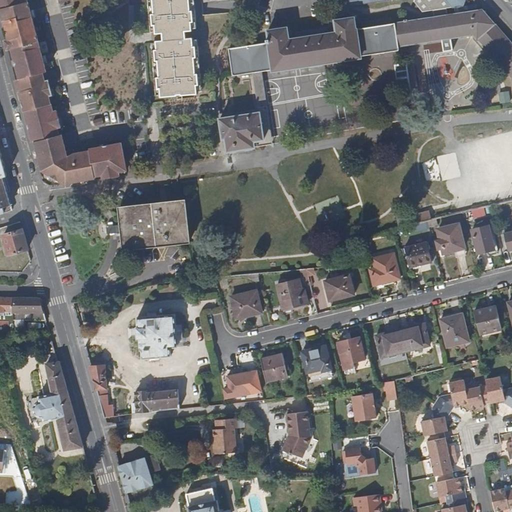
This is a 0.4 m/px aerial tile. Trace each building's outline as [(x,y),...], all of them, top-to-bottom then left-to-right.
[(49,177),(51,178),(63,185),(72,183),(74,185),(81,184),(80,179),(86,178),(87,183),(97,181),(97,179),(112,177),(111,171),(118,170),(119,176),(129,174),(127,164),(127,162),(124,147),(93,153),(93,155),(76,158),(73,162),(67,158),(68,156),(67,150),(64,138),(60,139),(56,123),(51,124),(50,119),(55,117),(53,108),(51,109),(47,90),(43,91),(41,86),(46,85),(43,75),(47,74),(44,63),(39,65),(38,59),(43,58),(41,50),(36,51),(34,46),(40,44),(37,34),(31,35),(30,30),(36,28),(33,19),(28,20),(26,14),(32,13),(30,4),(26,4),(25,0),(0,0),(0,11),(3,11),(10,42),(6,42),(9,52),(13,51),(20,81),(16,82),(24,115),(25,114),(34,146),(37,145),(40,156),(44,155),(46,161),(41,162),(43,169),(47,169),(49,177)] [(150,0),(152,15),(148,15),(149,26),(153,26),(153,34),(160,34),(160,37),(160,42),(154,42),(154,51),(150,51),(151,62),(154,62),(156,78),(152,78),(152,90),(157,90),(157,98),(194,96),(194,87),(198,87),(197,76),(193,76),(193,60),(196,60),(196,48),(192,49),(191,40),(184,40),(184,33),(190,32),(190,23),(194,23),(193,12),(189,12),(188,0),(150,0)] [(413,0),(413,1),(413,2),(420,10),(431,9),(431,17),(447,15),(447,14),(446,7),(462,5),(462,0),(349,0),(351,7),(390,0),(413,0)] [(511,44),(481,9),(447,14),(447,15),(431,17),(394,23),(354,30),(352,20),(334,23),(335,34),(326,35),(325,28),(294,34),(295,40),(285,41),(284,31),(264,34),(266,44),(227,51),(231,75),(253,72),(260,71),(270,69),(270,70),(358,56),(359,54),(396,48),(396,45),(472,33),(511,78),(511,44)] [(411,102),(405,63),(398,65),(405,103),(411,102)] [(263,138),(264,144),(272,143),(260,71),(253,72),(259,110),(263,138)] [(498,92),(500,103),(511,102),(510,90),(498,92)] [(263,138),(259,110),(219,117),(222,136),(224,136),(227,151),(255,146),(254,140),(263,138)] [(255,146),(264,144),(263,138),(254,140),(255,146)] [(1,176),(0,175),(0,212),(3,211),(2,209),(10,207),(1,176)] [(191,242),(187,200),(167,203),(159,204),(136,206),(136,205),(132,205),(132,207),(122,208),(124,225),(124,233),(125,237),(126,249),(160,246),(191,242)] [(431,218),(428,210),(415,214),(418,222),(431,218)] [(464,249),(458,224),(438,229),(444,254),(464,249)] [(124,233),(124,225),(116,226),(110,226),(110,235),(124,233)] [(495,250),(490,226),(473,230),(478,254),(495,250)] [(26,248),(20,228),(3,233),(9,253),(26,248)] [(433,262),(428,242),(406,247),(411,267),(433,262)] [(401,278),(394,253),(374,258),(379,281),(391,278),(392,280),(401,278)] [(319,275),(318,268),(309,269),(311,280),(316,279),(319,275)] [(354,294),(349,275),(326,281),(331,300),(354,294)] [(302,288),(299,277),(278,283),(285,310),(310,304),(306,288),(302,288)] [(262,314),(257,292),(233,297),(238,316),(249,314),(249,316),(262,314)] [(38,297),(28,297),(0,296),(0,321),(13,322),(13,320),(46,321),(43,309),(40,299),(38,297)] [(500,328),(495,305),(473,311),(478,333),(500,328)] [(176,325),(174,314),(137,318),(138,327),(136,327),(137,338),(139,338),(140,349),(142,349),(143,358),(171,356),(171,348),(178,347),(176,325)] [(447,346),(464,341),(468,340),(465,328),(461,314),(440,319),(447,346)] [(424,322),(400,328),(406,350),(429,344),(424,322)] [(406,350),(400,328),(375,334),(381,356),(406,350)] [(364,357),(359,336),(337,342),(344,370),(354,367),(352,360),(364,357)] [(330,369),(325,343),(302,349),(307,372),(321,368),(322,371),(330,369)] [(34,407),(36,414),(39,416),(43,417),(44,421),(57,417),(65,449),(82,446),(74,414),(69,397),(58,362),(57,362),(54,351),(49,352),(51,363),(46,364),(51,393),(38,396),(39,401),(35,405),(34,407)] [(288,376),(282,353),(260,359),(266,381),(288,376)] [(96,388),(107,387),(107,365),(90,366),(96,388)] [(254,392),(249,372),(227,376),(231,392),(226,393),(227,398),(254,392)] [(485,378),(486,383),(490,401),(490,402),(503,399),(503,402),(509,405),(511,399),(511,386),(502,388),(500,375),(485,378)] [(468,401),(466,388),(463,378),(449,381),(451,391),(439,394),(435,401),(450,410),(454,405),(468,401)] [(397,391),(395,380),(382,383),(384,392),(387,392),(388,403),(398,401),(397,391)] [(490,401),(486,383),(466,388),(468,401),(470,409),(485,405),(484,402),(490,401)] [(108,395),(107,387),(96,388),(98,396),(108,395)] [(178,396),(177,388),(148,392),(148,390),(135,392),(136,404),(132,404),(133,413),(185,407),(183,396),(178,396)] [(378,417),(375,392),(354,395),(357,420),(378,417)] [(108,395),(98,396),(104,417),(113,416),(112,405),(108,405),(108,395)] [(38,422),(36,414),(34,407),(31,397),(26,398),(25,404),(25,410),(27,416),(30,422),(31,424),(38,422)] [(450,410),(435,401),(430,407),(432,417),(421,419),(424,434),(448,429),(445,414),(447,415),(450,410)] [(311,438),(309,411),(288,413),(290,434),(284,448),(303,457),(311,438)] [(236,426),(236,417),(214,419),(215,428),(212,428),(214,453),(236,451),(234,426),(236,426)] [(431,458),(456,452),(454,444),(448,446),(446,436),(428,441),(431,458)] [(362,452),(362,446),(347,448),(347,450),(344,450),(345,462),(349,462),(349,463),(356,463),(361,466),(362,473),(377,472),(375,457),(369,457),(362,452)] [(456,452),(431,458),(435,475),(454,471),(451,461),(458,460),(456,452)] [(154,483),(146,459),(118,466),(126,492),(154,483)] [(511,474),(511,467),(507,468),(504,459),(496,461),(500,478),(511,474)] [(447,494),(448,500),(466,497),(461,475),(436,480),(440,495),(447,494)] [(495,510),(511,506),(511,489),(511,488),(506,489),(505,486),(491,489),(495,510)] [(215,500),(212,487),(185,492),(188,505),(187,506),(188,511),(220,511),(217,499),(215,500)] [(382,502),(381,493),(355,496),(356,504),(360,504),(360,511),(382,511),(382,509),(379,509),(379,502),(382,502)] [(469,511),(466,497),(448,500),(450,507),(443,508),(443,511),(469,511)]
